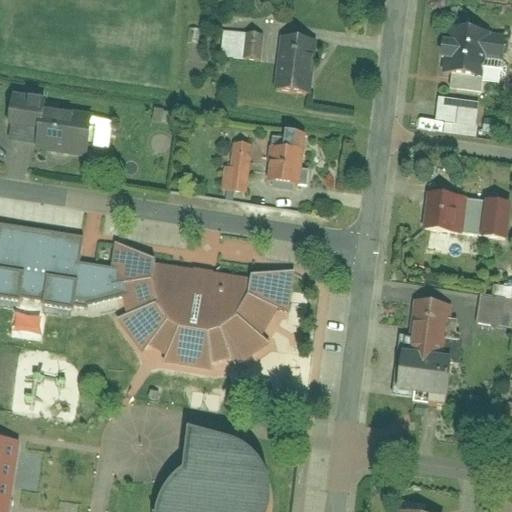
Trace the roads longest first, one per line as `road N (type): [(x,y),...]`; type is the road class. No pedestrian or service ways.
road 1 (residential): [(368,258),(0,197)]
road 2 (residential): [(368,258),(343,454)]
road 3 (residential): [(343,454),(511,480)]
road 4 (residential): [(401,0),(383,139)]
road 5 (residential): [(511,154),(383,139)]
